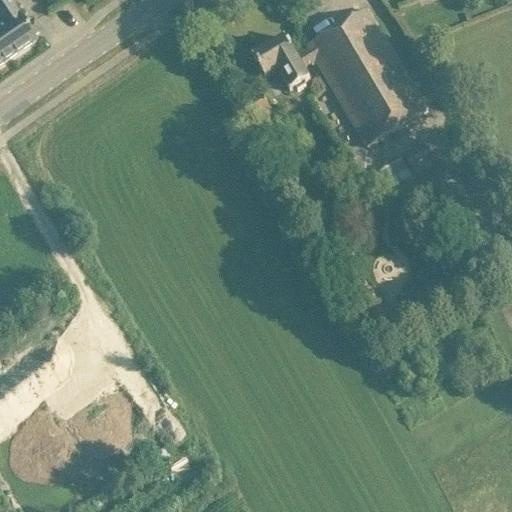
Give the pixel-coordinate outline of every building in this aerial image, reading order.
[(0,67),(36,44),(29,34),(37,28),(31,18),(22,24),(6,0),(0,0),(0,24),(2,27),(0,28),(0,67)] [(316,64),(368,151),(428,114),(368,13),(308,49),(309,51),(297,59),(285,40),(253,59),(266,82),(278,75),(289,94),(310,82),(304,71),(316,64)] [(247,134),(274,117),(262,96),(234,113),(247,134)] [(432,158),(426,148),(406,161),(412,170),(432,158)] [(420,191),(401,160),(380,173),(399,204),(420,191)] [(54,319),(0,363),(0,439),(92,365),(54,319)] [(0,511),(78,511),(172,436),(164,427),(153,437),(115,391),(42,450),(35,441),(24,451),(31,460),(0,484),(0,511)]
